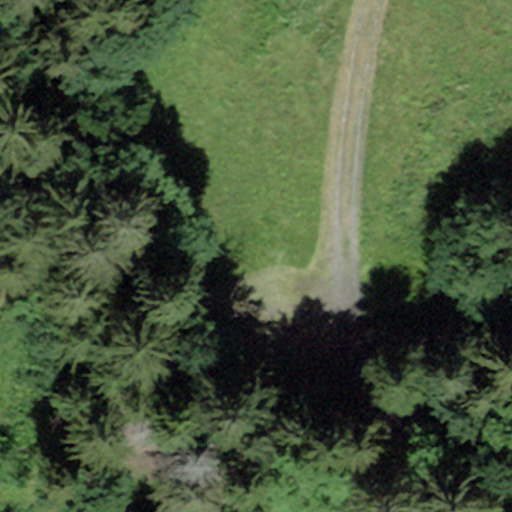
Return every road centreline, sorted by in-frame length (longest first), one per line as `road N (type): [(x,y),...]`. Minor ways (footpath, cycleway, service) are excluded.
road 1 (track): [(511,296),(486,308),(412,388),(339,398),(347,511)]
road 2 (unclassified): [(39,299),(67,373),(260,511)]
